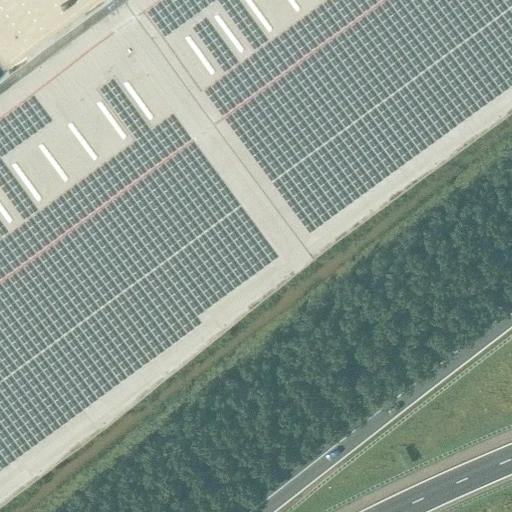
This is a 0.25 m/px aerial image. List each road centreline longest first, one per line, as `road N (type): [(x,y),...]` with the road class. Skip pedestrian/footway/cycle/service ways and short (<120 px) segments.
road 1 (motorway): [(511,320),(262,511)]
road 2 (motorway): [(511,461),(400,511)]
